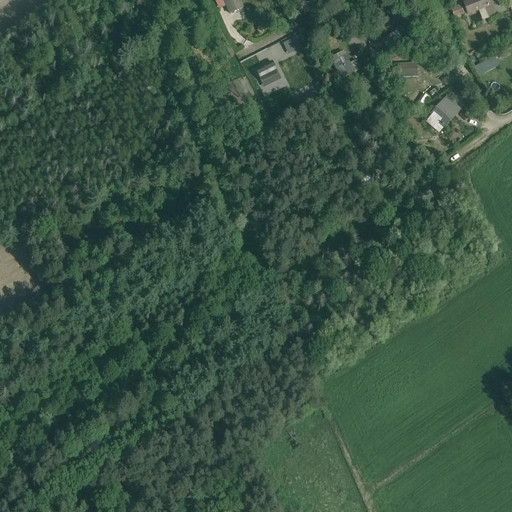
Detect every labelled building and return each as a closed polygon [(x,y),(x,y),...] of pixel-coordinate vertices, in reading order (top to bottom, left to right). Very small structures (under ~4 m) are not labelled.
[(214,0),(219,10),(226,7),(230,14),(242,8),(238,0),(214,0)] [(479,12),(482,22),(488,19),(488,20),(497,17),(492,5),(488,7),(485,0),(472,0),(462,4),(467,17),(479,12)] [(449,7),(454,19),(464,15),(460,5),(456,6),(456,5),(449,7)] [(389,54),(405,45),(397,32),(381,40),(389,54)] [(506,34),(493,39),(495,45),(508,40),(506,34)] [(297,37),(283,44),(288,55),(303,48),(297,37)] [(381,51),(381,45),(369,45),(369,66),(382,66),(382,60),(379,60),(379,52),(379,51),(381,51)] [(344,52),(330,60),(337,73),(331,76),(335,83),(341,80),(344,84),(351,80),(349,76),(354,72),(355,74),(361,70),(356,61),(350,64),(344,52)] [(479,75),(500,68),(497,58),(476,65),(479,75)] [(272,63),(255,71),(264,88),(280,80),(272,63)] [(398,79),(417,79),(417,64),(397,65),(398,79)] [(423,95),(417,105),(422,108),(423,106),(425,107),(430,99),(423,95)] [(446,96),(440,104),(455,117),(461,110),(446,96)] [(431,117),(425,123),(438,135),(443,129),(444,130),(455,117),(440,104),(430,116),(431,117)] [(411,143),(404,146),(410,158),(416,156),(411,143)] [(354,181),(364,179),(362,173),(353,175),(354,181)]
